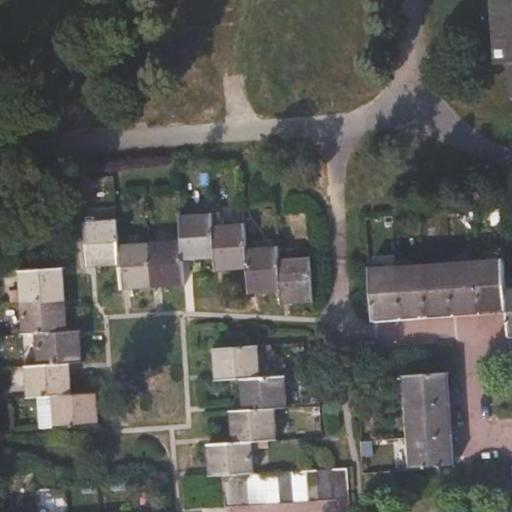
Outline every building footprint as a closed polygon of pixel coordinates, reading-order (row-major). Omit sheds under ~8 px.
[(511,97),(511,0),(492,0),(497,64),(509,64),(511,97)] [(182,241),(183,260),(215,258),(213,227),(213,215),(181,216),(182,241)] [(88,266),(120,265),(118,245),(117,220),(85,222),(88,266)] [(245,225),(213,227),(215,258),(216,270),(248,268),(246,249),(245,225)] [(182,241),(149,243),(152,288),(184,286),(183,260),(182,241)] [(118,245),(120,265),(121,290),(152,288),(149,243),(118,245)] [(278,247),(246,249),(248,268),(249,293),(281,291),(279,259),(278,247)] [(310,258),(279,259),(281,291),(281,304),(312,302),(310,258)] [(475,264),(478,309),(507,307),(505,291),(503,262),(475,264)] [(449,266),(451,311),(478,309),(475,264),(449,266)] [(422,267),(425,313),(451,311),(449,266),(422,267)] [(397,269),(399,314),(425,313),(422,267),(397,269)] [(21,303),(64,300),(62,269),(18,272),(21,303)] [(399,314),(397,269),(371,271),(374,316),(399,314)] [(22,334),(35,334),(66,332),(64,300),(21,303),(22,334)] [(38,366),(68,364),(82,363),(80,331),(66,332),(35,334),(38,366)] [(215,381),(241,379),(259,378),(257,347),(214,350),(215,381)] [(27,398),(52,396),(70,395),(68,364),(38,366),(25,367),(27,398)] [(408,407),(448,404),(445,373),(405,375),(408,407)] [(285,377),(259,378),(241,379),(243,411),(274,409),(287,409),(285,377)] [(70,395),(52,396),(53,428),(97,425),(96,394),(70,395)] [(408,407),(410,438),(450,435),(448,404),(408,407)] [(230,412),(232,444),(252,442),(276,441),(274,409),(243,411),(230,412)] [(453,466),(450,435),(410,438),(412,469),(453,466)] [(236,474),(250,474),(253,474),(252,442),(232,444),(207,445),(209,476),(222,475),(236,474)] [(347,469),(333,470),(335,500),(348,500),(347,469)] [(306,471),(308,502),(321,501),(320,470),(306,471)] [(320,470),(321,501),(335,500),(333,470),(320,470)] [(292,472),(293,503),(308,502),(306,471),(296,471),(292,472)] [(265,473),(266,504),(280,503),(279,472),(265,473)] [(279,472),(280,503),(293,503),(292,472),(279,472)] [(250,474),(251,505),(266,504),(265,473),(253,474),(250,474)] [(224,506),(237,506),(236,474),(222,475),(224,506)] [(250,474),(236,474),(237,506),(251,505),(250,474)]
